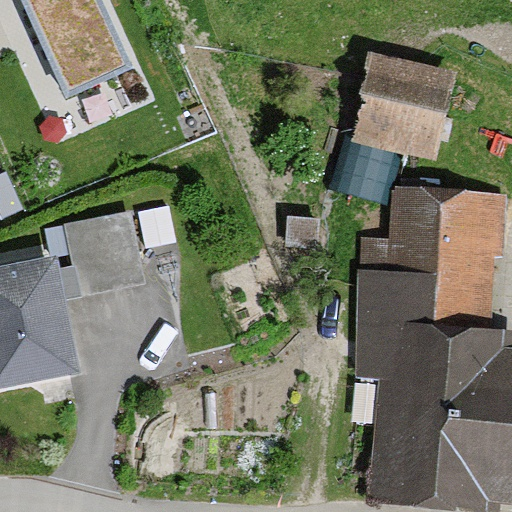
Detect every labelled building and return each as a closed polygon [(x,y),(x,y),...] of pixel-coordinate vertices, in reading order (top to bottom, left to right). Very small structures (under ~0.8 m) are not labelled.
[(92,0),(18,0),(67,103),(128,74),(92,0)] [(461,86),(372,63),(339,192),(399,207),(409,169),(438,176),(461,86)] [(502,260),(508,209),(402,198),(397,250),(366,247),(352,388),(384,392),(371,511),(511,511),(511,363),(511,357),(511,341),(487,339),(496,259),(502,260)] [(133,225),(70,236),(81,299),(144,288),(133,225)] [(322,253),(324,230),(291,227),(290,251),(322,253)] [(0,398),(79,384),(55,264),(0,274),(0,398)]
